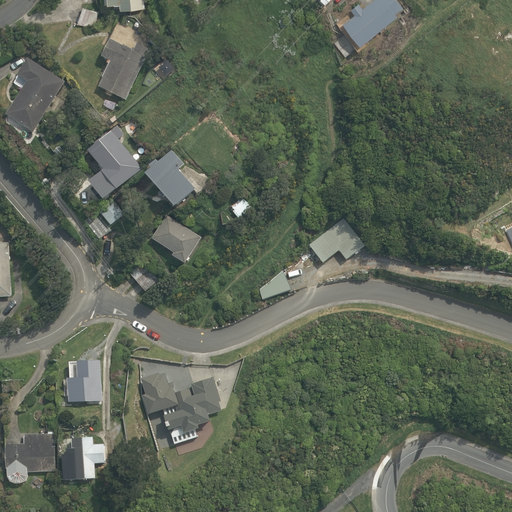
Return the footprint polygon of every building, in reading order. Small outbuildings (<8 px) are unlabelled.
[(145,8),(144,0),(105,0),(106,5),(122,4),(122,10),(145,8)] [(362,45),(398,17),(396,14),(404,8),(397,0),(374,0),(364,8),(360,3),(353,9),(356,14),(345,23),(362,45)] [(100,12),(84,7),(79,24),(95,29),(100,12)] [(109,64),(111,65),(100,87),(127,101),(151,50),(138,44),(135,51),(112,40),(103,57),(111,60),(109,64)] [(35,133),(66,82),(30,59),(19,76),(28,82),(7,115),(35,133)] [(119,190),(143,169),(120,140),(126,135),(118,126),(89,151),(105,170),(91,182),(106,200),(118,190),(119,190)] [(153,168),(147,174),(177,207),(198,189),(180,170),(186,165),(173,151),(160,162),(157,160),(151,166),(153,168)] [(243,197),(230,208),(241,220),(253,209),(243,197)] [(114,200),(100,211),(112,226),(126,215),(114,200)] [(98,215),(87,224),(100,240),(111,231),(98,215)] [(175,253),(173,256),(186,264),(203,238),(168,216),(153,239),(175,253)] [(310,245),(324,263),(340,251),(348,261),(367,246),(344,217),(310,245)] [(0,297),(13,297),(10,243),(7,244),(7,241),(1,241),(1,244),(0,243),(0,297)] [(144,261),(130,273),(147,292),(161,280),(144,261)] [(103,401),(102,361),(79,362),(79,379),(70,379),(70,403),(103,401)] [(176,401),(179,412),(166,416),(172,437),(185,433),(186,434),(201,429),(200,426),(213,422),(211,415),(223,411),(220,402),(223,402),(215,377),(192,385),(196,396),(176,401)] [(29,473),(56,472),(55,431),(48,431),(49,434),(25,435),(25,444),(8,445),(8,470),(9,470),(9,477),(11,482),(17,484),(22,483),(27,481),(29,477),(29,473)] [(65,481),(97,479),(96,464),(106,463),(105,445),(94,445),(94,437),(72,439),(73,449),(68,449),(68,455),(63,455),(65,481)]
